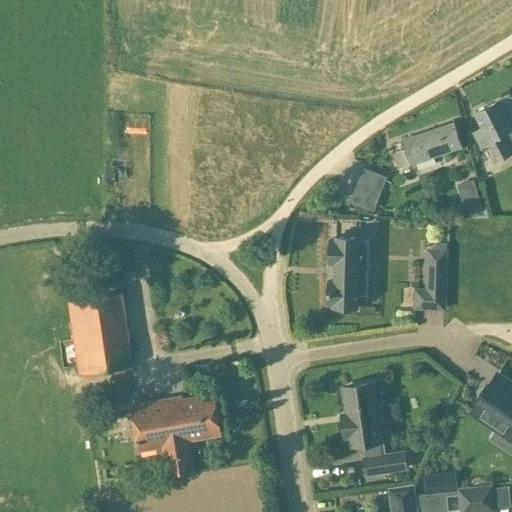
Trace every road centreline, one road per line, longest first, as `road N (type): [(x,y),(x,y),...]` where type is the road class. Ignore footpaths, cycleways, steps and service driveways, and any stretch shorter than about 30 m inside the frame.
road 1 (track): [(265,315),(275,220),(311,176),(350,142),(511,46)]
road 2 (unclassified): [(265,315),(224,266),(149,235),(74,231),(0,241)]
road 3 (residential): [(298,511),(280,363),(265,315)]
